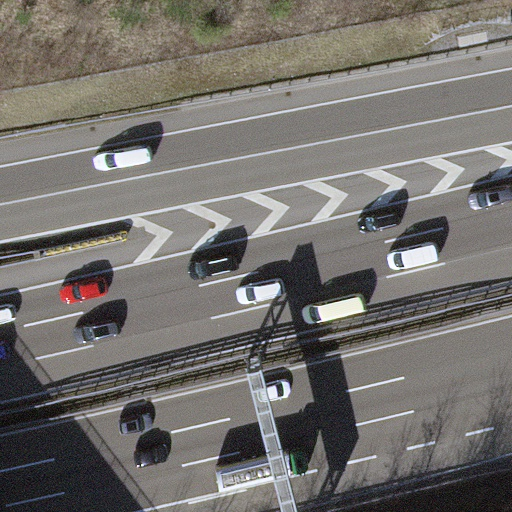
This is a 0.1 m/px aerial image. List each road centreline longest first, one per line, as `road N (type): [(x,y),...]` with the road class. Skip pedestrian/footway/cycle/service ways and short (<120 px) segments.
road 1 (motorway): [(511,229),(0,350)]
road 2 (motorway): [(0,489),(511,370)]
road 3 (motorway): [(511,124),(318,143),(0,205)]
